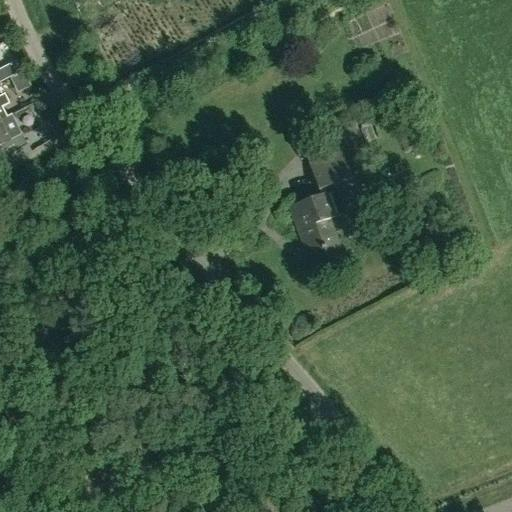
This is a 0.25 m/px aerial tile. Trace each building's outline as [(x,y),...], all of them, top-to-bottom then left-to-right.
[(0,83),(15,83),(14,70),(23,70),(22,55),(0,55),(0,83)] [(0,121),(7,118),(2,108),(9,104),(4,95),(2,96),(0,91),(0,121)] [(27,146),(12,115),(7,118),(0,121),(0,148),(5,159),(27,146)] [(318,191),(354,177),(342,145),(306,158),(318,191)] [(313,273),(345,261),(330,218),(339,215),(331,192),(289,207),(313,273)] [(357,226),(346,231),(351,245),(362,240),(357,226)]
